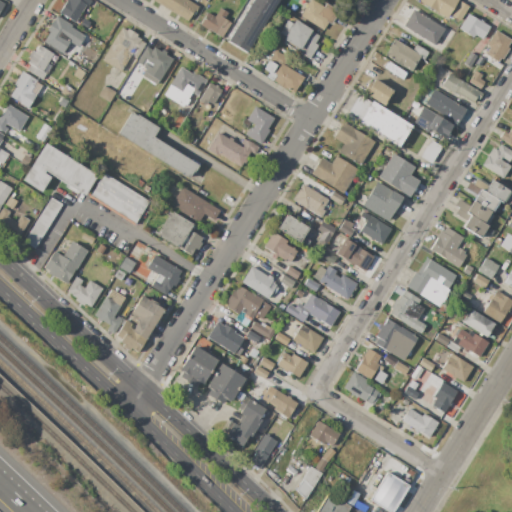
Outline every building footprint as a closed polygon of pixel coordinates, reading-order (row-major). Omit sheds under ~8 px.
[(91,0),(87,7),(85,6),(79,15),(80,16),(78,20),(77,19),(74,24),(58,14),(67,0),(91,0)] [(187,0),(198,7),(193,15),(191,14),(186,22),(153,0),(187,0)] [(251,0),(277,0),(246,52),(227,41),(251,0)] [(308,0),(310,0),(323,7),(325,3),(328,5),(329,4),(339,10),(332,22),(331,21),(330,24),(327,22),(322,31),(313,25),(313,24),(299,16),(308,0)] [(457,0),(445,18),(418,1),(418,0),(457,0)] [(459,1),(468,7),(459,21),(450,15),(459,1)] [(231,23),(224,35),(221,33),(218,37),(204,28),(201,31),(198,29),(200,26),(199,25),(207,13),(214,17),(219,8),(227,13),(224,19),(231,23)] [(445,27),(433,45),(402,26),(414,8),(445,27)] [(467,14),(489,28),(481,40),(474,35),(472,38),(457,29),(467,14)] [(57,16),(72,25),(67,32),(66,31),(63,35),(70,40),(62,54),(43,42),(49,32),(47,30),(57,16)] [(308,58),(296,51),(284,43),(285,41),(282,40),(284,36),(279,33),(285,22),(291,25),(294,20),(311,30),(310,31),(319,36),(314,44),(316,45),(308,58)] [(121,28),(125,31),(127,29),(137,35),(136,37),(140,39),(140,40),(145,44),(135,59),(130,55),(120,72),(101,59),(121,28)] [(495,31),(510,41),(506,47),(509,49),(499,63),(485,54),(489,47),(486,45),(495,31)] [(420,56),(419,57),(414,65),(415,66),(413,71),(411,70),(409,72),(391,61),(392,60),(384,55),(388,48),(387,48),(393,39),(411,50),(420,56)] [(411,50),(415,44),(427,52),(423,60),(419,57),(420,56),(411,50)] [(52,54),(41,72),(45,74),(41,80),(26,71),(30,65),(27,63),(29,59),(27,58),(32,51),(34,52),(38,45),(52,54)] [(158,81),(144,72),(146,69),(136,62),(146,47),(151,50),(153,47),(160,52),(162,50),(166,53),(165,55),(172,59),(158,81)] [(303,77),(293,94),(266,77),(269,73),(264,69),(268,61),(274,50),(279,53),(280,52),(284,55),(283,56),(288,59),(283,66),(303,77)] [(469,52),(476,57),(469,68),(462,63),(469,52)] [(448,73),(441,85),(437,83),(428,78),(437,64),(449,72),(448,73)] [(84,72),(80,80),(73,76),(78,68),(84,72)] [(180,68),(190,74),(192,72),(206,81),(196,96),(190,93),(186,99),(188,100),(185,106),(183,104),(181,107),(163,95),(180,68)] [(479,90),(463,81),(468,73),(471,75),(474,71),(481,75),(479,79),(484,82),(479,90)] [(21,72),(37,81),(33,87),(31,86),(28,91),(35,95),(27,108),(9,97),(15,86),(13,85),(21,72)] [(482,94),(481,95),(482,97),(480,101),(475,98),(472,104),(454,93),(453,94),(440,86),(441,85),(448,73),(455,77),(455,76),(458,78),(458,79),(482,94)] [(391,91),(382,106),(361,92),(368,81),(371,83),(373,79),(391,91)] [(209,83),(214,86),(215,85),(218,87),(218,88),(221,90),(211,105),(206,102),(204,106),(197,102),(209,83)] [(65,85),(74,91),(69,99),(60,93),(65,85)] [(115,93),(108,103),(97,96),(104,86),(115,93)] [(465,110),(455,125),(423,105),(433,90),(465,110)] [(410,126),(397,147),(358,122),(361,118),(349,111),(359,95),(370,103),(371,102),(410,126)] [(7,105),(15,110),(6,125),(5,124),(3,127),(7,128),(3,133),(0,131),(0,115),(2,112),(3,113),(7,105)] [(254,106),(273,119),(266,129),(269,130),(260,145),(244,135),(248,128),(251,130),(254,125),(245,120),(254,106)] [(453,126),(448,133),(449,133),(445,140),(433,133),(434,132),(429,129),(427,133),(412,124),(423,107),(453,126)] [(188,179),(117,134),(130,113),(136,116),(136,114),(158,128),(153,137),(197,165),(188,179)] [(511,145),(510,145),(499,138),(503,131),(507,134),(508,132),(508,133),(511,127),(509,125),(511,120),(511,145)] [(374,142),(359,166),(337,152),(342,144),(332,138),(342,122),(374,142)] [(240,167),(216,152),(214,155),(206,150),(217,133),(228,139),(229,137),(233,139),(231,141),(238,146),(243,138),(258,148),(254,154),(249,152),(240,167)] [(0,134),(3,136),(1,139),(2,140),(0,142),(0,149),(2,151),(8,154),(2,165),(0,163),(0,134)] [(45,144),(95,176),(83,196),(78,192),(77,194),(67,188),(68,186),(45,172),(44,174),(50,178),(41,193),(21,180),(45,144)] [(511,152),(511,154),(506,164),(510,166),(502,179),(480,166),(491,148),(494,150),(494,149),(496,150),(500,144),(511,152)] [(392,154),(414,167),(409,175),(418,181),(408,197),(377,178),(392,154)] [(357,170),(342,194),(310,174),(321,158),(330,164),(335,156),(357,170)] [(88,197),(106,169),(151,197),(133,226),(88,197)] [(476,179),(482,183),(479,189),(472,185),(476,179)] [(509,191),(501,203),(498,200),(483,191),(490,179),(509,191)] [(0,181),(11,189),(0,206),(0,181)] [(401,197),(401,199),(405,201),(396,215),(392,213),(386,222),(361,206),(376,181),(401,197)] [(301,184),(327,200),(321,210),(324,211),(320,218),(291,200),(301,184)] [(219,211),(212,221),(202,215),(197,223),(170,205),(181,187),(219,211)] [(498,200),(490,212),(472,201),(479,189),(483,191),(498,200)] [(333,192),(344,199),(339,207),(328,200),(333,192)] [(226,197),(231,200),(228,205),(223,202),(226,197)] [(472,201),(490,212),(483,224),(470,215),(465,212),(472,201)] [(9,212),(0,207),(0,228),(17,237),(26,219),(18,215),(15,222),(6,217),(9,212)] [(172,212),(192,224),(188,230),(201,238),(199,242),(201,243),(197,250),(195,249),(190,256),(177,248),(176,249),(156,236),(161,229),(160,228),(167,216),(168,217),(172,212)] [(285,214),(308,228),(302,237),(309,242),(306,248),(276,229),(285,214)] [(470,215),(483,224),(486,226),(479,238),(462,227),(470,215)] [(494,215),(504,221),(497,232),(487,226),(494,215)] [(390,229),(380,245),(359,231),(366,221),(373,225),(376,220),(390,229)] [(322,221),(335,230),(329,239),(316,230),(322,221)] [(342,223),(353,230),(348,238),(337,231),(342,223)] [(445,227),(462,238),(456,247),(457,247),(456,249),(457,250),(458,248),(464,252),(463,254),(465,255),(457,268),(444,260),(444,259),(433,252),(433,253),(428,250),(440,231),(442,232),(445,227)] [(84,232),(94,239),(90,245),(80,238),(84,232)] [(272,232),(287,241),(285,244),(296,251),(288,264),(276,256),(276,257),(262,248),(272,232)] [(511,255),(507,252),(507,251),(499,246),(506,233),(511,237),(511,255)] [(373,257),(363,272),(345,260),(344,261),(334,254),(344,238),(373,257)] [(66,284),(54,276),(53,277),(47,273),(48,271),(43,268),(54,251),(62,256),(71,241),(87,251),(66,284)] [(325,251),(335,258),(331,264),(321,257),(325,251)] [(180,271),(177,276),(179,277),(174,286),(172,284),(165,296),(149,286),(157,275),(146,268),(154,254),(180,271)] [(134,263),(127,273),(118,267),(125,257),(134,263)] [(426,258),(455,277),(447,289),(448,290),(445,294),(447,295),(442,303),(441,302),(437,307),(406,287),(415,272),(416,273),(426,258)] [(485,258),(498,266),(489,279),(476,271),(485,258)] [(291,262),(302,269),(295,280),(284,273),(291,262)] [(472,268),(468,276),(462,272),(466,265),(472,268)] [(240,282),(250,266),(267,276),(268,275),(272,278),(271,279),(274,281),(273,284),(276,285),(267,299),(240,282)] [(356,284),(346,300),(317,282),(318,281),(312,277),(319,266),(325,270),(327,266),(336,271),(334,274),(339,278),(341,275),(356,284)] [(511,289),(503,283),(511,267),(511,289)] [(117,269),(124,274),(119,281),(112,277),(117,269)] [(294,282),(290,289),(279,281),(283,274),(294,282)] [(488,280),(483,288),(472,281),(474,279),(470,277),(473,274),(476,276),(477,274),(488,280)] [(90,307),(85,304),(83,306),(75,301),(76,299),(66,292),(75,277),(82,281),(79,285),(84,288),(89,281),(101,289),(90,307)] [(308,278),(319,285),(314,292),(303,285),(308,278)] [(268,305),(260,318),(253,314),(249,321),(245,327),(234,320),(237,315),(225,308),(228,303),(225,302),(233,290),(235,291),(238,286),(268,305)] [(122,320),(113,333),(113,334),(106,330),(109,326),(101,321),(100,322),(97,320),(98,318),(93,315),(105,296),(106,297),(111,289),(124,297),(119,306),(119,307),(112,318),(115,319),(117,317),(122,320)] [(405,291),(419,300),(416,305),(423,309),(416,320),(425,326),(420,334),(389,314),(392,310),(389,308),(395,299),(397,301),(400,296),(401,296),(405,291)] [(511,302),(507,311),(506,311),(498,324),(481,313),(495,291),(511,302)] [(338,312),(329,327),(319,321),(319,322),(313,319),(314,318),(308,314),(302,323),(284,311),(288,304),(294,308),(297,303),(302,306),(310,294),(338,312)] [(141,296),(163,310),(144,339),(145,339),(137,352),(130,348),(128,351),(119,345),(120,342),(121,340),(115,336),(116,334),(113,333),(122,320),(124,321),(125,320),(131,324),(129,328),(131,329),(130,329),(132,330),(137,322),(135,321),(138,317),(131,313),(141,296)] [(493,324),(484,338),(460,322),(469,309),(493,324)] [(417,338),(402,362),(374,344),(378,338),(375,337),(379,330),(377,329),(380,324),(382,325),(387,318),(417,338)] [(249,328),(254,321),(267,329),(269,326),(270,326),(273,322),(278,325),(275,329),(276,330),(269,341),(249,328)] [(216,322),(223,327),(224,325),(234,331),(233,333),(242,339),(238,346),(243,349),(238,356),(233,353),(233,354),(206,337),(216,322)] [(301,324),(323,338),(313,353),(306,349),(305,350),(301,348),(302,346),(291,340),(301,324)] [(487,343),(478,357),(467,350),(465,354),(462,351),(463,349),(455,344),(458,341),(453,338),(459,329),(471,336),(472,333),(487,343)] [(248,330),(260,337),(256,344),(244,336),(248,330)] [(289,339),(285,346),(273,338),(277,332),(289,339)] [(449,340),(448,340),(445,346),(445,347),(433,340),(437,333),(449,340)] [(448,340),(459,347),(456,353),(445,346),(448,340)] [(194,346),(217,361),(214,366),(213,365),(208,373),(209,373),(202,384),(179,369),(186,359),(191,352),(190,351),(194,346)] [(354,370),(368,349),(380,356),(376,363),(382,367),(380,371),(376,368),(369,379),(354,370)] [(307,364),(298,379),(276,365),(283,353),(290,357),(292,354),(307,364)] [(472,367),(462,383),(440,369),(450,354),(472,367)] [(274,364),(269,371),(258,364),(262,357),(274,364)] [(422,358),(433,365),(429,372),(418,365),(422,358)] [(249,359),(254,362),(251,367),(246,364),(249,359)] [(397,362),(407,369),(403,375),(393,369),(397,362)] [(214,399),(207,395),(210,389),(205,386),(220,363),(232,371),(214,399)] [(257,366),(268,373),(264,379),(253,372),(257,366)] [(232,371),(245,379),(230,402),(226,399),(222,405),(214,399),(232,371)] [(386,375),(380,384),(373,380),(379,371),(386,375)] [(353,372),(368,381),(366,385),(378,392),(377,393),(380,394),(373,405),(370,404),(370,405),(364,401),(364,402),(358,399),(358,400),(349,394),(350,393),(342,389),(353,372)] [(259,377),(264,380),(261,385),(256,381),(259,377)] [(411,380),(422,387),(413,401),(402,394),(411,380)] [(386,381),(396,388),(392,394),(381,387),(386,381)] [(456,392),(443,413),(431,405),(435,399),(432,397),(441,382),(456,392)] [(297,403),(287,419),(273,410),(274,407),(261,399),(269,386),(286,397),(286,396),(290,398),(290,399),(294,402),(295,401),(297,403)] [(240,421),(241,420),(239,419),(242,416),(238,413),(240,410),(238,408),(245,397),(264,409),(259,417),(261,418),(254,430),(240,421)] [(437,423),(432,431),(433,431),(428,439),(418,433),(416,435),(409,431),(409,430),(405,428),(402,433),(397,429),(402,422),(401,421),(409,408),(415,412),(415,413),(420,416),(422,414),(437,423)] [(254,430),(249,437),(247,436),(241,446),(224,436),(233,423),(237,426),(240,421),(254,430)] [(317,421),(338,435),(334,441),(335,442),(333,446),(332,445),(331,446),(324,442),(322,444),(308,435),(317,421)] [(276,442),(259,469),(258,468),(256,470),(248,465),(250,463),(249,463),(255,453),(253,452),(264,434),(276,442)] [(320,458),(328,448),(330,449),(331,448),(333,450),(333,451),(334,452),(326,463),(320,458)] [(313,469),(320,458),(326,463),(320,473),(313,469)] [(309,466),(313,469),(320,473),(321,473),(304,499),(296,490),(302,480),(301,479),(309,466)] [(388,471),(409,485),(392,511),(387,511),(369,500),(388,471)] [(314,511),(349,511),(351,509),(326,493),(314,511)]
